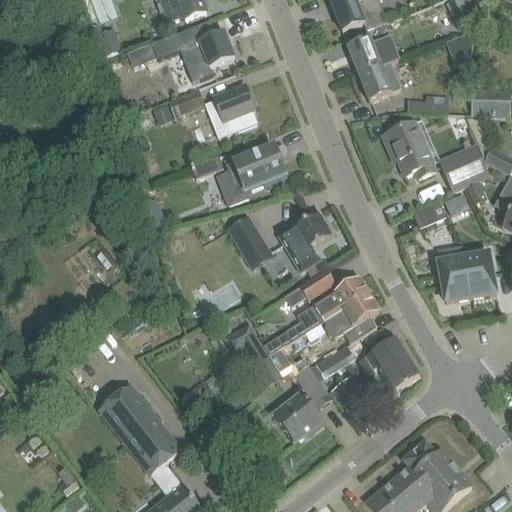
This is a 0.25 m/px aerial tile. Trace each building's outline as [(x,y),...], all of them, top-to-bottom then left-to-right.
[(158,0),(169,28),(185,22),(186,25),(207,17),(200,0),(158,0)] [(367,35),(375,31),(378,30),(386,27),(387,27),(377,0),(346,0),(331,6),(343,36),(364,27),(367,35)] [(109,26),(115,38),(127,33),(120,20),(109,26)] [(386,27),(378,30),(380,36),(388,33),(386,27)] [(148,64),(157,60),(158,63),(185,52),(178,36),(152,47),(152,48),(143,51),(148,64)] [(198,76),(217,69),(235,61),(226,36),(188,51),(198,76)] [(457,71),(472,65),(471,62),(474,43),(472,38),(447,48),(457,71)] [(349,52),(359,79),(382,70),(392,66),(400,63),(394,48),(376,55),(371,43),(349,52)] [(382,70),(359,79),(370,106),(393,97),(402,93),(392,66),(382,70)] [(246,89),(228,96),(214,101),(224,126),(228,125),(231,134),(256,124),(253,115),(256,114),(246,89)] [(511,121),(511,93),(473,91),(472,120),(511,121)] [(169,105),(175,121),(205,109),(199,93),(169,105)] [(427,99),(426,107),(409,106),(409,116),(448,117),(448,100),(427,99)] [(159,130),(174,124),(168,108),(153,114),(154,117),(149,120),(152,128),(158,125),(159,130)] [(145,114),(127,121),(132,135),(150,128),(145,114)] [(419,183),(436,175),(415,126),(384,140),(391,155),(394,153),(406,181),(417,176),(419,183)] [(279,149),(226,170),(231,183),(238,200),(287,180),(280,163),(284,162),(279,149)] [(443,171),(453,196),(490,180),(477,149),(458,158),(460,163),(443,171)] [(511,163),(493,152),(485,166),(510,180),(511,175),(511,163)] [(192,171),(196,182),(223,171),(219,160),(192,171)] [(503,233),(511,237),(511,182),(497,210),(511,218),(503,233)] [(140,211),(145,225),(164,218),(159,204),(140,211)] [(441,206),(415,217),(421,232),(447,221),(441,206)] [(322,265),(314,252),(333,239),(320,218),(281,242),(302,277),(322,265)] [(230,235),(252,273),(274,260),(250,222),(230,235)] [(442,268),(438,269),(445,308),(472,303),(465,264),(462,251),(439,255),(442,268)] [(492,258),(465,264),(472,303),(499,297),(492,258)] [(292,311),(306,302),(309,307),(337,288),(327,273),(299,292),(285,301),(292,311)] [(271,361),(325,326),(369,298),(359,282),(297,321),(301,327),(264,350),(271,361)] [(336,343),(338,341),(344,338),(351,348),(377,332),(370,321),(380,315),(369,298),(325,326),(327,328),(326,333),(330,340),(334,340),(336,343)] [(251,327),(224,343),(234,359),(244,353),(268,391),(284,381),(271,361),(264,350),(259,342),(251,327)] [(72,356),(86,372),(103,357),(89,341),(72,356)] [(394,397),(421,380),(397,342),(367,361),(374,373),(377,371),(394,397)] [(310,374),(318,384),(354,362),(347,351),(310,374)] [(307,370),(295,380),(320,413),(333,404),(318,384),(310,374),(307,370)] [(333,395),(345,411),(364,396),(352,380),(333,395)] [(183,457),(132,390),(100,414),(152,481),(183,457)] [(325,426),(313,410),(303,397),(274,420),(296,448),(325,426)] [(37,453),(48,445),(38,431),(27,439),(37,453)] [(368,508),(371,511),(424,511),(428,508),(431,511),(447,511),(472,491),(442,456),(438,460),(426,446),(405,464),(411,472),(368,508)] [(201,511),(185,491),(157,511),(201,511)] [(81,502),(68,511),(83,511),(87,509),(81,502)]
